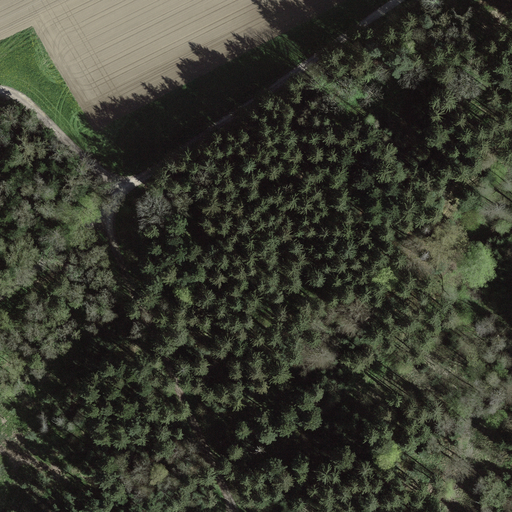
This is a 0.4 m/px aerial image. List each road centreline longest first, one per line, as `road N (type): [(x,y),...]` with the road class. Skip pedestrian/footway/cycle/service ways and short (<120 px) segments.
road 1 (track): [(110,204),(110,238),(231,511)]
road 2 (track): [(394,0),(145,175)]
road 3 (track): [(145,175),(110,178),(0,93)]
road 4 (track): [(0,298),(110,204)]
